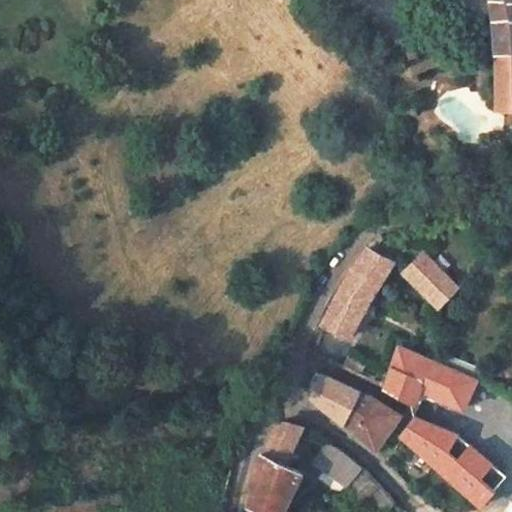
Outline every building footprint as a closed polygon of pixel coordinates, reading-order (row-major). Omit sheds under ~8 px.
[(511,0),(489,0),(495,52),(495,109),(511,109),(511,0)] [(511,109),(495,109),(495,117),(511,117),(511,109)] [(371,296),(391,263),(367,251),(350,271),(321,325),(349,338),(371,296)] [(423,253),(404,272),(438,307),(457,289),(423,253)] [(417,388),(462,409),(477,377),(481,369),(449,358),(446,364),(445,366),(398,347),(383,386),(382,390),(409,404),(417,388)] [(316,371),(311,380),(317,383),(322,375),(322,374),(316,371)] [(358,393),(322,375),(317,383),(310,397),(341,422),(358,393)] [(495,398),(511,405),(511,392),(479,378),(477,384),(498,391),(495,398)] [(396,413),(359,393),(341,422),(353,426),(352,430),(375,449),(399,418),(395,416),(396,413)] [(478,506),(503,477),(451,433),(412,419),(399,437),(401,439),(473,503),(478,506)] [(250,511),(281,511),(301,472),(283,462),(300,426),(279,423),(258,459),(247,511),(250,511)] [(346,455),(324,441),(312,460),(345,485),(359,466),(358,466),(346,455)] [(357,503),(373,482),(360,468),(343,491),(357,503)]
